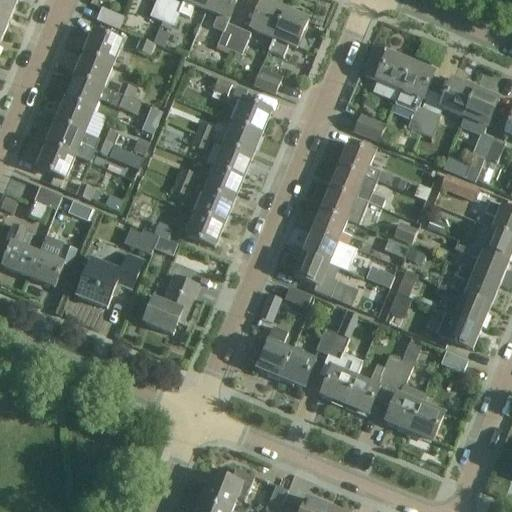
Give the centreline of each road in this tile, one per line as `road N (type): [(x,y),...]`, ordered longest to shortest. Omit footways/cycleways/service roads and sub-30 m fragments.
road 1 (residential): [(194,418),(366,0)]
road 2 (residential): [(424,511),(194,418)]
road 3 (residential): [(194,418),(0,338)]
road 4 (residential): [(0,156),(62,0)]
road 5 (residential): [(460,511),(511,386)]
road 6 (residential): [(511,47),(391,0)]
